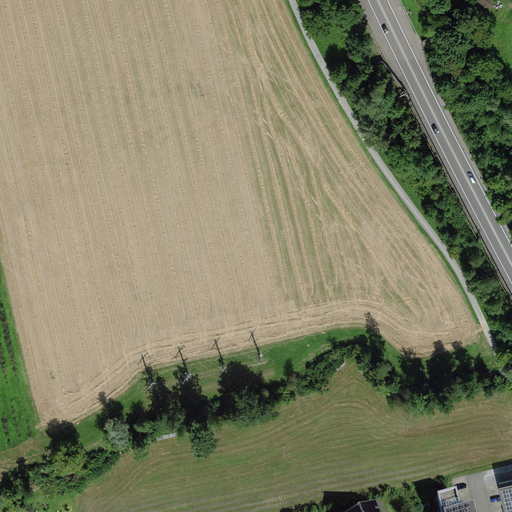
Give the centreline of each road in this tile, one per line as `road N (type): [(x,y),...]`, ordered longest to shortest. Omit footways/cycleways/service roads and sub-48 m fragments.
road 1 (track): [(293,0),(383,167),(471,292),(511,383)]
road 2 (trunk): [(378,0),(511,265)]
